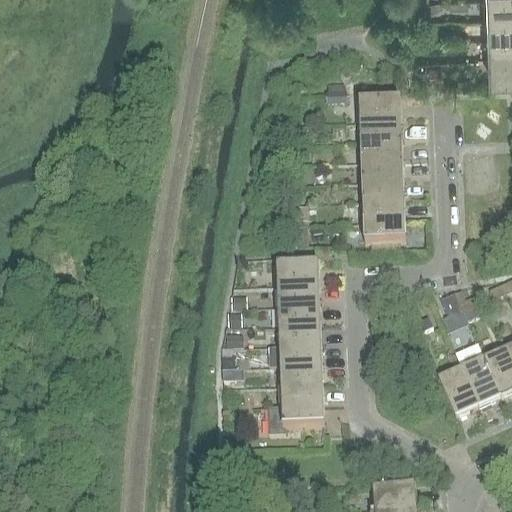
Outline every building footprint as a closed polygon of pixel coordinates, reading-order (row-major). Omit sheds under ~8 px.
[(511,1),(488,2),(489,22),(511,21),(511,1)] [(450,3),(428,4),(429,15),(437,15),(437,13),(450,12),(450,3)] [(511,21),(489,22),(490,42),(511,40),(511,21)] [(511,40),(490,42),(491,62),(511,61),(511,40)] [(492,82),(511,81),(511,61),(491,62),(492,82)] [(442,69),(428,69),(428,81),(442,81),(442,69)] [(344,89),(324,90),(324,107),(345,107),(344,89)] [(361,129),(402,128),(402,106),(360,108),(361,129)] [(361,129),(362,149),(403,148),(402,128),(361,129)] [(299,145),(299,132),(286,132),(286,145),(299,145)] [(403,167),(403,148),(362,149),(362,169),(403,167)] [(291,152),(291,165),(301,165),(301,152),(300,152),(291,152)] [(362,169),(363,188),(404,187),(403,167),(362,169)] [(302,188),(301,172),(288,173),(289,189),(302,188)] [(405,207),(404,187),(363,188),(364,208),(405,207)] [(288,191),(288,205),(300,205),(300,191),(288,191)] [(364,208),(364,229),(405,227),(405,207),(364,208)] [(307,211),(292,212),(293,223),(307,222),(307,211)] [(365,249),(406,247),(405,227),(364,229),(365,249)] [(307,253),(306,232),(291,232),(292,253),(307,253)] [(278,272),(278,292),(320,291),(319,271),(278,272)] [(494,306),(509,299),(505,290),(490,297),(494,306)] [(278,292),(279,313),(321,312),(320,291),(278,292)] [(468,306),(463,296),(457,298),(461,309),(468,306)] [(466,318),(461,309),(457,298),(442,305),(447,315),(451,325),(466,318)] [(244,302),(229,302),(230,314),(244,314),(244,302)] [(468,306),(461,309),(466,318),(479,313),(475,303),(468,306)] [(279,313),(280,333),(321,332),(321,312),(279,313)] [(239,320),(226,321),(227,333),(239,332),(239,320)] [(430,322),(415,329),(420,338),(435,332),(430,322)] [(280,333),(280,353),(322,351),(321,332),(280,333)] [(226,334),(222,354),(241,354),(241,334),(226,334)] [(280,353),(281,372),(322,371),(322,351),(280,353)] [(511,365),(507,354),(485,364),(502,403),(511,398),(511,365)] [(236,361),(222,361),(223,374),(236,373),(236,361)] [(485,364),(462,374),(479,413),(502,403),(485,364)] [(281,372),(281,392),(323,391),(322,371),(281,372)] [(233,374),(233,387),(242,387),(242,374),(233,374)] [(439,384),(456,423),(479,413),(462,374),(439,384)] [(281,392),(282,411),(323,410),(323,391),(281,392)] [(284,432),(324,431),(323,410),(282,411),(268,412),(268,438),(285,438),(284,432)] [(373,495),(374,511),(416,511),(415,491),(373,495)]
